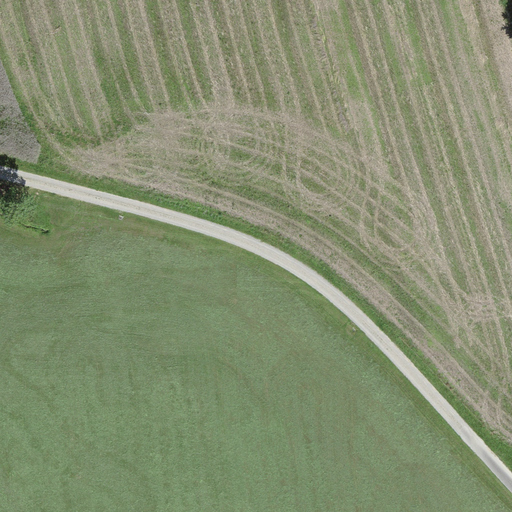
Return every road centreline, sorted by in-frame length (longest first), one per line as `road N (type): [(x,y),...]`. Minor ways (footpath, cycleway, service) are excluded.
road 1 (track): [(0,176),(275,255),(346,301)]
road 2 (track): [(511,480),(346,301)]
